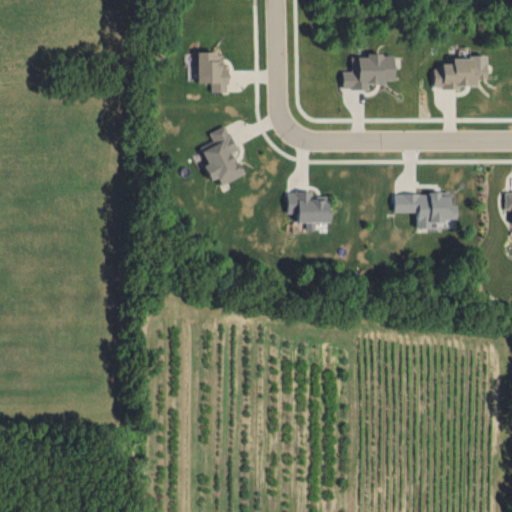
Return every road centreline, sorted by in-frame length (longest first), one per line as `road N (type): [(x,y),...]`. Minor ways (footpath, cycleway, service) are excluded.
road 1 (residential): [(511,139),(310,140),(285,131)]
road 2 (residential): [(285,131),(278,0)]
